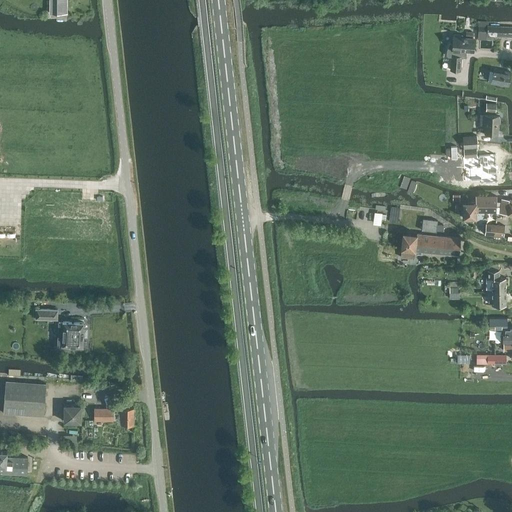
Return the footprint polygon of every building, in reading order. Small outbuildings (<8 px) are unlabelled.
[(53,0),(53,14),(67,14),(67,0),(53,0)] [(511,27),(487,26),(487,27),(478,27),(477,39),(487,39),(487,36),(511,36),(511,27)] [(447,50),(446,55),(448,56),(452,57),(451,70),(461,70),(462,57),(466,57),(467,50),(474,51),(475,39),(462,38),(462,35),(453,34),(453,43),(449,43),(447,50)] [(508,86),(510,72),(494,69),(491,83),(508,86)] [(496,111),(496,104),(486,103),(486,111),(496,111)] [(499,118),(499,115),(485,114),(485,115),(481,115),(480,119),(485,120),(485,133),(498,134),(498,123),(497,123),(498,118),(499,118)] [(464,148),(464,158),(477,157),(476,147),(464,148)] [(499,181),(495,153),(479,155),(480,166),(470,167),(472,181),(481,180),(482,183),(499,181)] [(496,196),(475,196),(475,202),(462,202),(462,218),(476,218),(476,212),(496,212),(496,196)] [(511,214),(511,199),(502,199),(500,213),(511,214)] [(375,211),(374,222),(382,223),(383,212),(375,211)] [(436,232),(438,220),(423,219),(422,230),(436,232)] [(485,224),(484,235),(493,236),(494,226),(485,224)] [(503,237),(504,227),(494,226),(493,236),(503,237)] [(458,254),(460,238),(403,232),(401,257),(413,259),(415,250),(458,254)] [(488,278),(486,278),(486,289),(492,291),(506,291),(506,277),(500,277),(500,269),(488,270),(488,278)] [(458,287),(450,287),(450,298),(460,298),(460,292),(458,292),(458,287)] [(506,291),(492,291),(492,305),(506,304),(506,291)] [(36,308),(36,318),(58,319),(58,309),(36,308)] [(511,326),(507,327),(506,320),(490,320),(490,327),(504,327),(504,332),(503,332),(503,342),(511,342),(511,326)] [(59,322),(58,332),(63,332),(62,346),(83,347),(84,322),(63,321),(63,322),(59,322)] [(506,355),(477,355),(477,364),(488,364),(488,363),(506,363),(506,355)] [(5,398),(4,413),(44,416),(45,401),(46,384),(6,381),(5,398)] [(81,405),(65,405),(64,421),(81,422),(81,405)] [(121,407),(121,411),(116,411),(116,418),(121,418),(121,424),(133,424),(133,407),(121,407)] [(112,420),(112,408),(95,408),(94,420),(112,420)] [(77,434),(63,434),(63,442),(77,442),(77,434)] [(27,457),(6,456),(7,450),(0,449),(0,471),(27,473),(27,457)]
